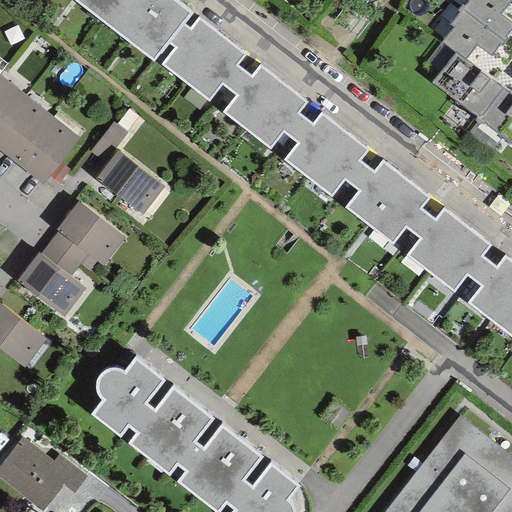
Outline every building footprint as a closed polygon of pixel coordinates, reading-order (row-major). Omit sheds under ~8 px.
[(169,44),(183,23),(192,14),(173,0),(73,0),(76,2),(153,60),(169,44)] [(462,4),(459,8),(504,42),(507,39),(505,38),(511,28),(511,23),(500,14),(510,0),(468,0),(464,6),(462,4)] [(504,42),(459,8),(457,11),(459,12),(450,25),(453,27),(441,43),(455,53),(464,60),(475,45),(490,56),(499,44),(501,46),(504,42)] [(221,86),(229,92),(244,70),(236,65),(244,53),(196,19),(190,28),(183,23),(169,44),(174,47),(160,66),(210,101),(221,86)] [(464,60),(455,53),(431,84),(477,119),(501,89),(464,60)] [(252,76),(244,70),(229,92),(236,97),(223,115),(272,149),(283,134),(291,139),(305,119),(299,114),(307,102),(258,67),(252,76)] [(0,127),(26,96),(0,75),(0,127)] [(511,97),(501,89),(477,119),(511,145),(511,97)] [(0,127),(0,151),(15,163),(52,117),(26,96),(0,127)] [(312,125),(305,119),(291,139),(297,144),(285,160),(331,197),(343,181),(350,186),(366,166),(359,161),(367,150),(320,114),(312,125)] [(79,138),(52,117),(15,163),(41,185),(79,138)] [(127,132),(113,122),(89,152),(103,163),(127,132)] [(164,187),(117,151),(95,179),(143,215),(164,187)] [(372,171),(366,166),(350,186),(358,193),(346,209),(392,245),(405,229),(413,235),(428,215),(421,209),(429,199),(380,161),(372,171)] [(125,238),(77,201),(55,230),(57,232),(87,255),(103,267),(125,238)] [(436,221),(428,215),(413,235),(421,241),(408,257),(453,293),(466,276),(474,282),(489,262),(483,257),(491,248),(444,211),(436,221)] [(87,255),(57,232),(40,254),(71,277),(87,255)] [(40,254),(38,252),(16,282),(64,317),(86,288),(71,277),(40,254)] [(497,268),(489,262),(474,282),(480,287),(468,304),(511,337),(511,263),(504,258),(497,268)] [(46,339),(0,303),(0,350),(24,368),(46,339)] [(164,381),(134,358),(125,370),(120,368),(116,368),(108,370),(102,372),(97,376),(95,383),(95,390),(97,396),(102,399),(89,415),(119,438),(128,426),(136,433),(127,444),(168,476),(177,465),(185,472),(177,482),(214,511),(218,511),(225,504),(233,510),(231,511),(291,511),(291,508),(287,503),(299,488),(269,464),(252,486),(244,480),(262,457),(220,425),(203,447),(194,441),(212,418),(172,387),(154,410),(146,403),(164,381)] [(511,511),(511,455),(480,432),(458,415),(383,511),(511,511)] [(22,437),(0,464),(0,478),(42,511),(63,486),(71,476),(53,462),(22,437)] [(58,455),(53,462),(71,476),(63,486),(73,494),(87,477),(58,455)]
